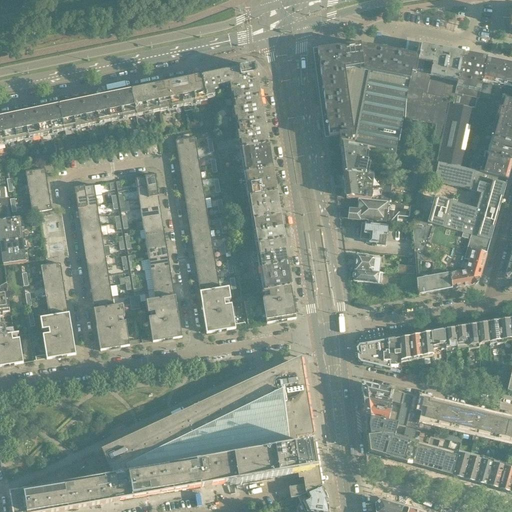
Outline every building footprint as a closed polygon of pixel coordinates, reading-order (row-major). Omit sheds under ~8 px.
[(360,45),(317,51),(329,138),(338,136),(339,143),(378,151),(395,154),(411,73),(415,74),(418,57),(360,45)] [(420,47),(418,57),(415,74),(430,77),(430,73),(435,50),(420,47)] [(448,52),(435,50),(430,73),(444,76),(448,52)] [(462,55),(448,52),(444,76),(446,76),(446,81),(456,83),(462,55)] [(479,93),(481,82),(486,60),(462,55),(456,83),(453,101),(452,106),(476,110),(477,103),(479,93)] [(511,65),(486,60),(481,82),(511,88),(511,65)] [(258,86),(255,70),(254,67),(252,67),(238,70),(242,88),(258,86)] [(238,70),(201,77),(206,98),(213,97),(213,92),(217,91),(216,88),(228,85),(229,90),(242,88),(238,70)] [(431,118),(435,97),(442,98),(446,81),(446,76),(444,76),(430,73),(430,77),(415,74),(411,73),(402,119),(429,124),(431,118)] [(201,77),(178,82),(183,107),(206,102),(206,98),(201,77)] [(456,83),(446,81),(442,98),(450,100),(453,101),(456,83)] [(178,82),(154,87),(159,112),(183,107),(178,82)] [(259,98),(258,86),(242,88),(229,90),(231,103),(259,98)] [(154,87),(130,92),(135,117),(159,112),(154,87)] [(130,92),(105,97),(110,122),(124,119),(135,117),(130,92)] [(105,97),(82,102),(87,127),(110,122),(105,97)] [(441,143),(449,105),(450,100),(442,98),(435,97),(431,118),(429,124),(436,125),(434,131),(432,141),(441,143)] [(261,109),(259,98),(231,103),(233,114),(261,109)] [(511,141),(511,102),(499,99),(496,112),(499,113),(493,136),(511,141)] [(82,102),(58,107),(63,132),(87,127),(82,102)] [(470,141),(472,130),(474,121),(476,110),(452,106),(449,105),(441,143),(437,163),(438,163),(464,168),(468,150),(471,151),(473,141),(470,141)] [(58,107),(34,112),(39,137),(63,132),(58,107)] [(263,121),(261,109),(233,114),(235,125),(263,121)] [(34,112),(11,117),(16,142),(39,137),(34,112)] [(11,117),(0,119),(0,145),(16,142),(11,117)] [(265,133),(263,121),(235,125),(237,138),(265,133)] [(267,145),(265,133),(237,138),(239,150),(267,145)] [(511,151),(511,141),(493,136),(491,136),(486,134),(485,139),(490,140),(492,141),(491,146),(511,151)] [(195,138),(176,141),(177,152),(196,148),(195,138)] [(378,151),(339,143),(341,156),(366,161),(370,162),(375,163),(377,156),(378,151)] [(269,157),(267,145),(239,150),(241,162),(269,157)] [(511,151),(491,146),(489,145),(488,150),(490,150),(489,155),(511,161),(511,151)] [(196,148),(177,152),(179,162),(198,159),(196,148)] [(511,162),(511,161),(489,155),(484,153),(483,158),(486,159),(483,169),(480,168),(479,172),(484,173),(494,176),(506,180),(507,180),(511,162)] [(366,161),(341,156),(343,174),(368,176),(369,171),(374,172),(375,163),(370,162),(366,161)] [(271,169),(269,157),(241,162),(243,174),(271,169)] [(198,159),(179,162),(180,172),(200,169),(198,159)] [(490,241),(505,185),(492,181),(494,176),(484,173),(479,172),(464,168),(438,163),(436,172),(434,182),(467,189),(467,191),(480,193),(476,209),(434,198),(427,224),(471,236),(490,241)] [(26,173),(27,183),(46,180),(45,169),(26,173)] [(200,169),(180,172),(182,182),(201,179),(200,169)] [(273,181),(271,169),(243,174),(245,185),(273,181)] [(382,178),(372,177),(368,176),(343,174),(343,176),(342,176),(343,182),(344,182),(345,189),(346,197),(346,198),(347,198),(359,199),(369,201),(388,203),(391,179),(391,174),(382,173),(382,178)] [(135,179),(137,189),(156,186),(155,176),(135,179)] [(201,179),(182,182),(184,192),(203,189),(201,179)] [(46,180),(27,183),(29,193),(48,190),(46,180)] [(275,192),(273,181),(245,185),(247,197),(275,192)] [(74,189),(76,199),(96,196),(94,186),(74,189)] [(156,186),(137,189),(138,199),(158,196),(156,186)] [(203,189),(184,192),(185,202),(204,199),(203,189)] [(48,190),(29,193),(31,203),(50,200),(48,190)] [(277,204),(275,192),(247,197),(249,209),(277,204)] [(96,196),(76,199),(77,209),(97,206),(96,196)] [(158,196),(138,199),(138,200),(139,200),(140,209),(159,206),(158,197),(158,196)] [(204,199),(185,202),(187,212),(206,209),(204,199)] [(415,206),(388,203),(369,201),(359,199),(358,208),(354,208),(354,211),(350,210),(349,219),(385,223),(386,215),(388,216),(387,227),(403,228),(413,229),(414,221),(415,218),(413,217),(415,206)] [(50,200),(31,203),(32,214),(51,211),(50,200)] [(279,216),(277,204),(249,209),(251,221),(279,216)] [(97,206),(77,209),(78,210),(79,219),(98,216),(97,207),(97,206)] [(159,206),(140,209),(142,219),(161,216),(159,206)] [(206,209),(187,212),(189,222),(208,219),(206,209)] [(98,216),(79,219),(81,229),(100,226),(98,216)] [(161,216),(142,219),(144,229),(163,226),(161,216)] [(281,228),(279,216),(251,221),(253,233),(281,228)] [(22,219),(6,221),(0,221),(0,232),(23,229),(22,219)] [(208,219),(189,222),(190,233),(209,230),(208,219)] [(461,270),(467,249),(471,236),(427,224),(424,224),(414,221),(413,229),(412,231),(414,249),(415,265),(416,290),(417,296),(448,290),(443,267),(461,271),(461,270)] [(384,247),(386,227),(362,224),(360,239),(369,241),(369,243),(377,244),(376,246),(384,247)] [(100,226),(81,229),(83,239),(101,236),(100,226)] [(163,226),(144,229),(145,239),(164,236),(163,226)] [(283,240),(281,228),(253,233),(255,244),(283,240)] [(23,229),(0,232),(0,243),(25,240),(23,229)] [(209,230),(190,233),(192,242),(211,239),(209,230)] [(101,236),(83,239),(84,250),(103,246),(101,236)] [(164,236),(145,239),(147,250),(166,246),(164,236)] [(486,255),(489,245),(490,241),(471,236),(467,249),(486,255)] [(211,239),(192,242),(194,253),(213,249),(211,239)] [(25,240),(0,243),(0,244),(1,255),(26,251),(25,240)] [(285,252),(283,240),(255,244),(257,256),(285,252)] [(108,246),(103,246),(84,250),(86,260),(105,257),(110,256),(108,246)] [(166,246),(147,250),(148,260),(168,256),(166,246)] [(213,249),(194,253),(195,263),(214,259),(213,249)] [(480,275),(486,255),(467,249),(461,270),(480,275)] [(26,251),(1,255),(3,266),(28,263),(26,251)] [(286,264),(285,252),(257,256),(259,268),(286,264)] [(168,256),(148,260),(150,270),(169,267),(168,256)] [(384,259),(356,256),(355,271),(382,274),(384,259)] [(106,267),(105,257),(86,260),(88,270),(106,267)] [(214,259),(195,263),(197,273),(216,270),(214,259)] [(41,267),(43,277),(62,274),(60,264),(41,267)] [(288,275),(286,264),(259,268),(261,280),(288,275)] [(106,267),(88,270),(89,280),(108,277),(106,267)] [(169,267),(150,270),(152,280),(171,277),(169,267)] [(478,283),(480,275),(461,270),(461,271),(443,267),(448,290),(475,285),(478,283)] [(216,270),(197,273),(198,283),(218,280),(216,270)] [(382,274),(355,271),(353,282),(381,285),(382,274)] [(62,274),(43,277),(44,287),(63,284),(62,274)] [(290,288),(288,275),(261,280),(263,292),(290,288)] [(108,277),(89,280),(91,290),(110,287),(108,277)] [(171,277),(152,280),(153,290),(172,287),(171,277)] [(218,280),(198,283),(200,293),(219,290),(218,280)] [(63,284),(44,287),(46,297),(65,294),(63,284)] [(352,295),(350,295),(350,296),(367,296),(366,286),(353,284),(352,295)] [(6,285),(0,288),(0,318),(3,318),(3,314),(10,313),(6,285)] [(371,286),(366,286),(367,296),(367,305),(377,303),(375,287),(374,287),(371,287),(371,286)] [(110,287),(91,290),(93,301),(112,297),(110,287)] [(172,287),(153,290),(155,300),(174,297),(172,287)] [(386,288),(375,287),(377,303),(388,301),(386,288)] [(228,288),(219,290),(200,293),(199,293),(202,311),(205,311),(206,327),(205,327),(206,334),(235,330),(235,329),(246,327),(245,323),(234,325),(231,305),(225,306),(224,301),(230,300),(228,288)] [(290,288),(263,292),(263,293),(262,294),(262,295),(268,294),(269,298),(263,299),(267,325),(296,320),(294,312),(293,312),(290,296),(292,296),(291,289),(290,289),(290,288)] [(387,288),(386,288),(388,301),(401,299),(399,290),(390,289),(387,289),(387,288)] [(399,290),(401,299),(417,296),(416,290),(399,290)] [(65,294),(46,297),(47,307),(67,304),(65,294)] [(367,296),(350,296),(351,306),(351,307),(352,307),(353,307),(367,305),(367,296)] [(112,297),(93,301),(94,310),(113,307),(112,297)] [(175,297),(174,297),(155,300),(146,302),(148,314),(154,313),(155,317),(149,319),(152,338),(141,340),(142,344),(152,342),(153,343),(182,338),(180,331),(176,315),(178,315),(175,297)] [(249,301),(244,302),(247,325),(253,324),(249,301)] [(67,304),(47,307),(49,317),(68,314),(67,304)] [(122,305),(113,307),(94,310),(93,310),(96,328),(99,328),(100,344),(99,345),(100,352),(129,347),(129,346),(140,345),(139,340),(128,342),(125,322),(119,323),(118,319),(124,318),(122,305)] [(69,314),(68,314),(49,317),(40,319),(42,331),(48,330),(49,335),(43,336),(46,355),(35,357),(36,361),(46,360),(47,360),(76,356),(74,348),(74,349),(70,332),(72,332),(69,314)] [(509,320),(498,322),(501,345),(506,345),(505,341),(511,340),(509,320)] [(498,322),(488,323),(490,343),(496,342),(496,346),(501,345),(498,322)] [(490,343),(488,323),(477,326),(479,346),(490,344),(490,343)] [(479,349),(479,348),(479,346),(477,326),(466,327),(468,349),(468,351),(472,350),(479,349)] [(468,349),(466,327),(455,329),(457,348),(463,348),(463,349),(468,349)] [(455,329),(445,331),(446,349),(452,349),(452,351),(457,350),(457,348),(455,329)] [(445,331),(431,334),(432,351),(441,349),(441,351),(446,350),(446,349),(445,331)] [(6,336),(0,336),(0,367),(23,364),(19,340),(13,341),(12,336),(18,335),(18,334),(6,336)] [(431,334),(420,336),(421,358),(433,356),(432,351),(431,334)] [(420,336),(409,338),(411,360),(421,358),(420,336)] [(409,338),(399,340),(400,362),(411,360),(409,338)] [(400,365),(400,362),(399,340),(393,341),(392,339),(389,340),(389,341),(387,342),(389,370),(401,373),(401,371),(400,365)] [(359,347),(356,350),(358,360),(360,363),(389,370),(387,342),(359,347)] [(320,479),(301,359),(301,358),(289,363),(279,368),(279,371),(276,372),(276,369),(268,373),(269,375),(268,375),(269,375),(258,380),(256,381),(245,386),(243,387),(233,392),(231,392),(231,393),(220,398),(220,397),(218,398),(208,403),(193,410),(193,411),(194,410),(194,412),(188,413),(188,410),(180,413),(181,415),(107,450),(106,448),(101,450),(111,471),(112,470),(114,476),(10,492),(9,493),(12,511),(55,511),(120,502),(119,499),(200,486),(200,489),(211,487),(211,485),(291,472),(291,474),(297,473),(298,479),(303,479),(304,482),(304,486),(289,488),(290,499),(299,497),(321,487),(321,483),(320,479)] [(400,405),(403,394),(364,385),(361,385),(361,387),(362,395),(392,403),(400,405)] [(392,403),(362,395),(363,406),(389,412),(392,403)] [(403,425),(409,396),(404,395),(397,424),(403,425)] [(511,419),(430,400),(423,398),(413,396),(406,426),(422,430),(425,419),(511,438),(511,419)] [(389,412),(363,406),(365,417),(388,422),(390,413),(389,412)] [(397,424),(388,422),(365,417),(369,453),(411,465),(416,445),(393,438),(397,424)] [(415,431),(405,428),(403,436),(413,439),(415,431)] [(460,443),(461,439),(434,433),(433,437),(460,443)] [(417,443),(416,445),(411,465),(421,468),(428,446),(417,443)] [(428,446),(421,468),(431,470),(437,448),(428,446)] [(447,451),(437,448),(431,470),(441,473),(447,451)] [(457,454),(447,451),(441,473),(451,476),(458,455),(457,454)] [(469,458),(458,455),(451,476),(463,480),(469,458)] [(474,483),(480,461),(469,458),(463,480),(474,483)] [(492,464),(480,461),(474,483),(486,486),(492,464)] [(504,468),(492,464),(486,486),(497,489),(504,468)] [(511,482),(511,469),(504,468),(497,489),(509,493),(511,482)] [(321,487),(299,497),(297,498),(300,504),(302,503),(305,510),(305,511),(328,511),(327,501),(328,500),(321,487)] [(379,501),(375,505),(375,511),(407,511),(408,509),(379,501)]
